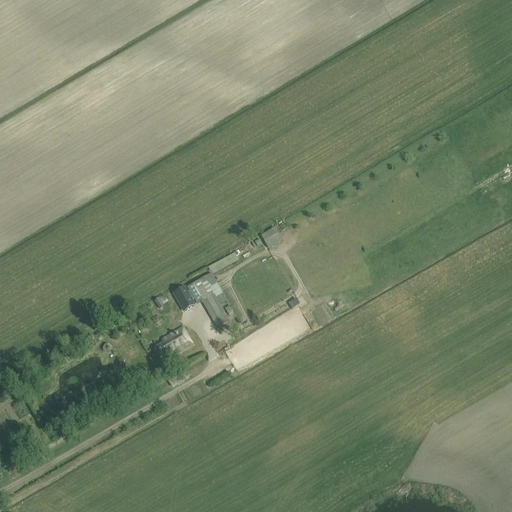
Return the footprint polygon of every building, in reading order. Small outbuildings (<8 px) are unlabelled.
[(275,229),(261,237),(269,250),(283,241),(275,229)] [(239,261),(235,253),(209,268),(213,276),(239,261)] [(213,276),(188,291),(196,305),(203,302),(218,327),(229,321),(221,306),(229,302),(213,276)] [(174,295),(185,312),(195,306),(185,289),(174,295)] [(177,354),(193,345),(183,328),(162,341),(163,343),(154,349),(161,360),(175,351),(177,354)]
